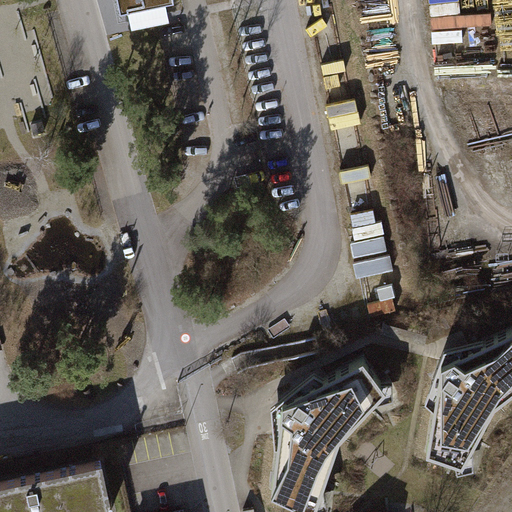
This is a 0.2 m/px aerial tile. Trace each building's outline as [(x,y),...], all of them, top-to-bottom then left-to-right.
[(117,0),(119,7),(127,5),(131,22),(168,14),(165,0),(117,0)] [(355,237),(363,271),(396,264),(388,230),(355,237)] [(385,323),(381,336),(425,349),(429,336),(385,323)] [(511,399),(511,338),(505,341),(502,336),(446,355),(428,409),(436,410),(431,458),(475,476),(479,467),(469,460),(499,409),(511,399)] [(326,385),(317,377),(273,412),(274,454),(279,454),(273,498),(304,511),(328,511),(325,488),(343,445),(381,404),(394,403),(393,387),(382,389),(365,365),(326,385)] [(110,511),(101,466),(0,487),(0,511),(110,511)]
